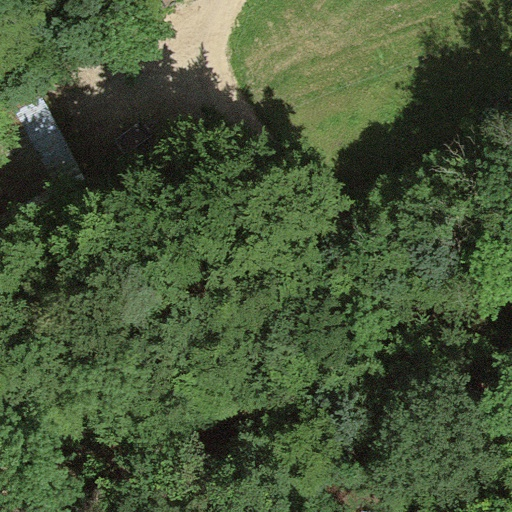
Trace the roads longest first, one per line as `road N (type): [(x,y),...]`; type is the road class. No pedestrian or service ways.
road 1 (track): [(0,483),(267,391),(373,342),(367,266),(199,62),(194,12),(207,0)]
road 2 (track): [(373,342),(511,291)]
